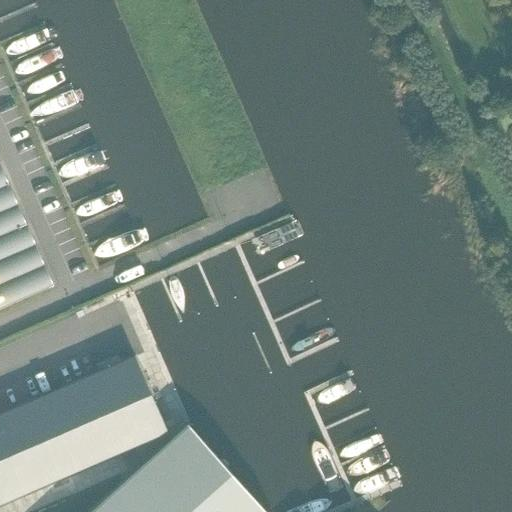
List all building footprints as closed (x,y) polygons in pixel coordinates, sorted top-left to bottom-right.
[(0,188),(8,184),(0,165),(0,188)] [(8,184),(0,188),(0,212),(17,205),(8,184)] [(17,205),(0,212),(0,236),(26,225),(17,205)] [(0,260),(35,245),(26,225),(0,236),(0,260)] [(35,245),(0,260),(0,284),(44,265),(35,245)] [(0,284),(0,308),(53,286),(44,265),(0,284)] [(135,357),(0,415),(0,504),(167,433),(135,357)] [(143,464),(89,511),(265,511),(188,424),(143,464)]
